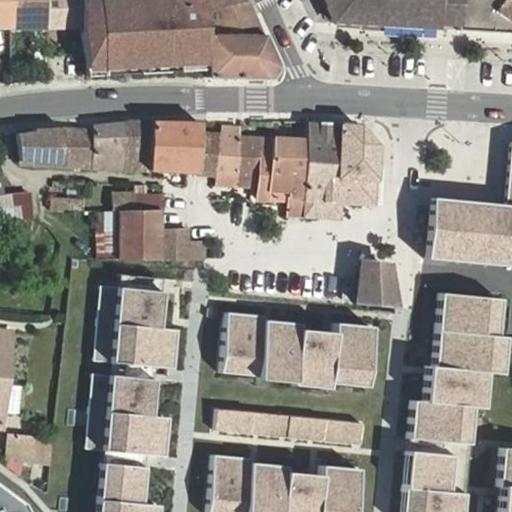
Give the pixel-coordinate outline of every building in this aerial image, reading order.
[(0,0),(0,27),(11,28),(10,0),(0,0)] [(10,0),(11,28),(64,27),(79,27),(78,0),(10,0)] [(78,29),(86,77),(206,70),(204,11),(237,3),(235,0),(82,0),(78,0),(79,27),(78,29)] [(270,78),(277,67),(247,0),(237,3),(204,11),(206,70),(206,77),(270,78)] [(322,0),(332,21),(438,30),(438,23),(439,0),(322,0)] [(461,0),(439,0),(438,23),(459,25),(461,0)] [(461,0),(459,25),(458,31),(511,35),(511,23),(496,12),(505,0),(461,0)] [(511,0),(505,0),(496,12),(511,23),(511,0)] [(92,125),(92,129),(91,167),(124,168),(125,122),(92,125)] [(125,122),(124,168),(149,170),(150,122),(125,122)] [(149,170),(196,173),(199,133),(199,126),(199,122),(150,122),(149,170)] [(306,122),(306,130),(306,140),(303,201),(375,205),(376,146),(357,125),(306,122)] [(215,186),(234,187),(235,176),(238,136),(239,127),(221,127),(220,136),(216,174),(215,186)] [(33,162),(32,165),(91,167),(92,129),(34,129),(34,131),(17,134),(20,161),(33,162)] [(196,173),(216,174),(220,136),(199,133),(196,173)] [(235,176),(253,177),(254,159),(261,159),(270,160),(272,138),(238,136),(235,176)] [(303,201),(306,140),(272,138),(270,160),(261,159),(254,159),(253,177),(259,177),(257,200),(283,201),(283,191),(289,191),(288,217),(302,218),(303,201)] [(511,254),(511,141),(508,142),(502,204),(429,197),(424,246),(511,254)] [(162,196),(145,195),(145,185),(135,185),(134,210),(160,209),(162,209),(162,196)] [(111,193),(111,211),(117,211),(130,210),(131,192),(111,193)] [(0,220),(32,219),(30,194),(0,197),(0,220)] [(85,200),(50,198),(50,211),(63,211),(63,208),(85,208),(85,200)] [(117,211),(118,259),(160,259),(160,209),(134,210),(130,210),(117,211)] [(96,259),(118,259),(117,211),(111,211),(93,210),(96,259)] [(163,227),(162,258),(204,258),(203,240),(187,240),(187,227),(163,227)] [(93,295),(96,261),(71,259),(68,293),(93,295)] [(360,264),(355,305),(394,307),(387,267),(360,264)] [(116,288),(108,362),(168,368),(172,330),(155,328),(159,292),(116,288)] [(500,298),(440,293),(434,366),(425,365),(425,369),(440,371),(437,389),(424,387),(422,402),(407,401),(404,438),(467,443),(470,407),(482,409),(486,371),(502,373),(505,335),(497,335),(500,298)] [(366,335),(366,326),(335,322),(334,333),(300,329),(301,324),(265,320),(266,316),(228,312),(220,372),(256,376),(256,379),(294,383),(293,385),(328,390),(329,382),(365,387),(371,335),(366,335)] [(11,332),(0,331),(0,426),(2,427),(11,332)] [(107,375),(94,511),(154,511),(155,506),(138,505),(143,455),(160,456),(163,418),(146,417),(150,379),(107,375)] [(11,385),(8,413),(18,414),(21,386),(11,385)] [(214,430),(360,445),(362,423),(216,409),(214,430)] [(33,435),(4,433),(3,456),(31,459),(33,435)] [(458,511),(461,492),(445,491),(449,457),(401,452),(395,511),(511,511),(511,448),(498,448),(493,486),(497,487),(494,511),(458,511)] [(353,511),(357,468),(320,465),(319,474),(284,472),(284,465),(249,463),(250,458),(211,455),(205,511),(353,511)] [(26,511),(22,504),(0,487),(0,511),(26,511)]
